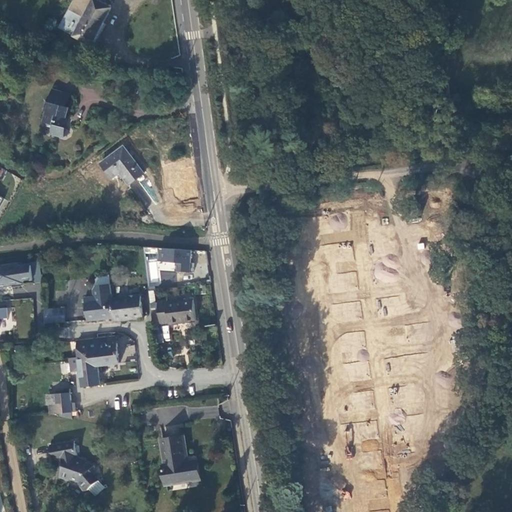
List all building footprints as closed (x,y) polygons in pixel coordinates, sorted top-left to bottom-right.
[(98,0),(74,0),(60,27),(75,36),(92,45),(112,7),(98,0)] [(53,125),(52,131),(51,133),(64,137),(68,135),(69,131),(67,128),(65,127),(66,123),(65,123),(66,118),(68,118),(71,108),(67,107),(71,93),(53,88),(49,102),(46,101),(43,111),(48,112),(46,123),(53,125)] [(160,102),(158,93),(145,96),(147,104),(160,102)] [(169,118),(147,122),(153,159),(157,159),(159,168),(162,167),(172,164),(171,157),(176,156),(169,118)] [(44,129),(52,131),(53,125),(46,123),(44,129)] [(145,173),(125,146),(102,163),(113,178),(120,172),(130,185),(145,173)] [(172,164),(162,167),(166,192),(173,191),(174,199),(194,197),(192,178),(190,178),(188,161),(172,164)] [(314,215),(313,205),(302,207),(304,216),(295,217),(297,228),(329,224),(328,213),(314,215)] [(418,231),(417,221),(405,223),(406,232),(392,234),(394,245),(426,240),(425,230),(418,231)] [(307,238),(298,239),(299,247),(291,248),(293,259),(321,255),(319,243),(308,245),(307,238)] [(194,263),(192,263),(193,251),(159,248),(158,262),(178,263),(177,272),(194,273),(194,263)] [(426,271),(425,259),(416,260),(415,254),(392,256),(394,275),(426,271)] [(339,283),(336,262),(312,265),(314,275),(302,276),(304,288),(339,283)] [(34,284),(32,265),(20,266),(20,263),(3,265),(3,267),(0,267),(0,287),(8,287),(7,285),(12,284),(13,287),(34,284)] [(425,281),(414,282),(415,291),(402,293),(404,307),(434,302),(432,289),(426,290),(425,281)] [(86,298),(89,320),(114,318),(115,317),(113,306),(109,306),(108,300),(113,300),(113,299),(113,295),(112,285),(98,287),(94,291),(95,297),(86,298)] [(114,318),(114,321),(144,318),(141,296),(113,299),(113,300),(108,300),(109,306),(113,306),(115,317),(114,318)] [(161,321),(162,323),(170,322),(170,323),(197,320),(194,299),(168,302),(167,296),(158,297),(159,304),(151,306),(153,319),(153,322),(161,321)] [(315,298),(306,299),(307,306),(299,307),(301,319),(331,314),(329,303),(316,305),(315,298)] [(454,307),(443,309),(444,318),(431,319),(433,332),(457,329),(454,307)] [(0,308),(0,318),(8,319),(8,308),(0,308)] [(46,309),(46,322),(65,321),(65,308),(46,309)] [(316,335),(309,336),(310,348),(342,344),(339,323),(314,326),(316,335)] [(164,341),(170,340),(168,325),(162,326),(164,341)] [(117,336),(99,339),(101,354),(97,355),(99,366),(120,363),(117,336)] [(453,337),(439,339),(440,347),(428,349),(430,362),(463,357),(461,346),(454,347),(453,337)] [(99,339),(78,341),(80,357),(97,355),(101,354),(99,339)] [(97,355),(80,357),(70,358),(72,372),(82,371),(83,386),(101,384),(99,366),(97,355)] [(330,355),(321,357),(323,364),(315,365),(316,377),(346,372),(344,361),(331,363),(330,355)] [(431,371),(408,374),(412,395),(445,390),(443,378),(432,379),(431,371)] [(354,382),(330,386),(331,393),(322,394),(324,407),(357,403),(354,382)] [(71,394),(57,395),(58,406),(72,405),(71,394)] [(51,414),(59,414),(58,406),(57,395),(49,396),(51,414)] [(450,398),(435,400),(436,408),(423,409),(424,422),(457,419),(455,407),(451,407),(450,398)] [(72,412),(72,405),(58,406),(59,414),(61,413),(72,412)] [(326,417),(317,419),(318,426),(310,427),(312,439),(342,434),(340,422),(327,424),(326,417)] [(189,461),(185,436),(162,440),(165,465),(164,465),(167,485),(200,480),(197,460),(189,461)] [(434,439),(416,441),(417,450),(414,450),(415,462),(452,457),(451,447),(435,449),(434,439)] [(99,481),(93,474),(96,466),(87,463),(88,461),(78,457),(75,440),(51,445),(54,460),(59,459),(61,465),(64,466),(60,477),(70,480),(71,478),(80,481),(79,484),(85,491),(88,490),(90,488),(99,481)] [(361,441),(337,445),(338,453),(331,455),(332,467),(364,462),(361,441)] [(345,475),(337,476),(338,483),(330,484),(332,496),(361,491),(359,480),(346,482),(345,475)] [(100,480),(99,481),(90,488),(96,495),(106,487),(100,480)] [(369,511),(368,500),(345,504),(345,511),(369,511)]
